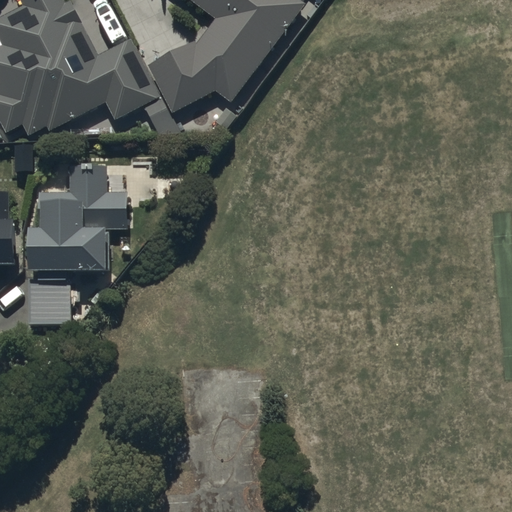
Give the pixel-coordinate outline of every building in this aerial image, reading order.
[(0,124),(6,137),(23,128),(30,142),(48,133),(49,137),(109,107),(118,125),(161,103),(131,42),(99,58),(72,6),(70,7),(66,0),(27,0),(22,3),(25,9),(0,21),(0,124)] [(186,0),(216,24),(199,44),(150,70),(176,122),(217,100),(231,112),(309,4),(303,0),(186,0)] [(35,149),(16,149),(16,176),(35,176),(35,149)] [(40,237),(31,237),(30,331),(73,331),(74,282),(110,282),(110,235),(130,235),(131,196),(110,196),(110,171),(71,171),(70,196),(40,196),(40,237)] [(13,197),(0,197),(0,275),(19,275),(18,228),(13,228),(13,197)]
